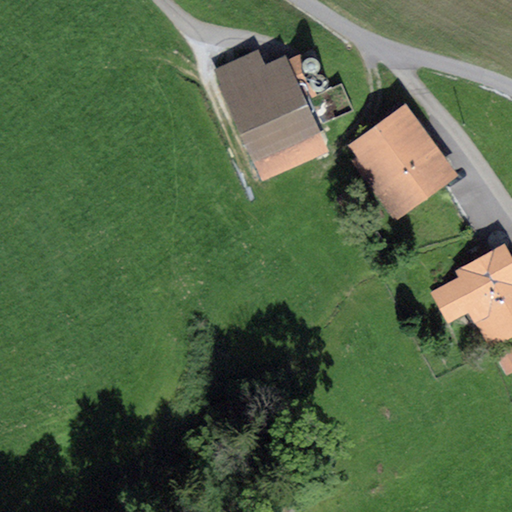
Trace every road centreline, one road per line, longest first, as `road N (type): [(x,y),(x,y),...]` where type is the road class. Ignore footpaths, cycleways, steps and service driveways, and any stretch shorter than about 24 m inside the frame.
road 1 (unclassified): [(511,87),(374,44),(300,0)]
road 2 (track): [(511,211),(425,92),(374,44)]
